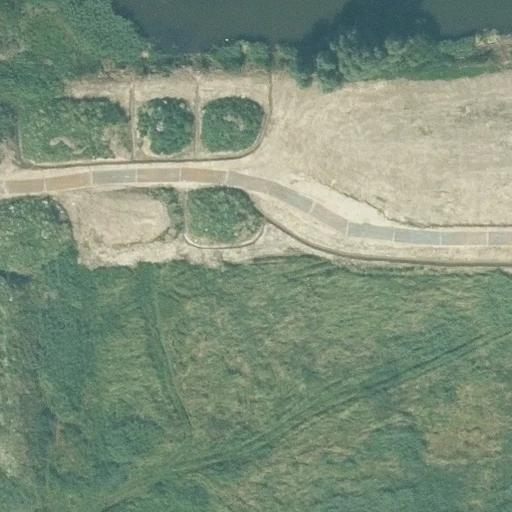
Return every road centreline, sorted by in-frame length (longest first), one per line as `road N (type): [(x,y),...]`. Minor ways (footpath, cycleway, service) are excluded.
road 1 (primary): [(0,172),(511,181)]
road 2 (track): [(0,244),(286,219),(283,178)]
